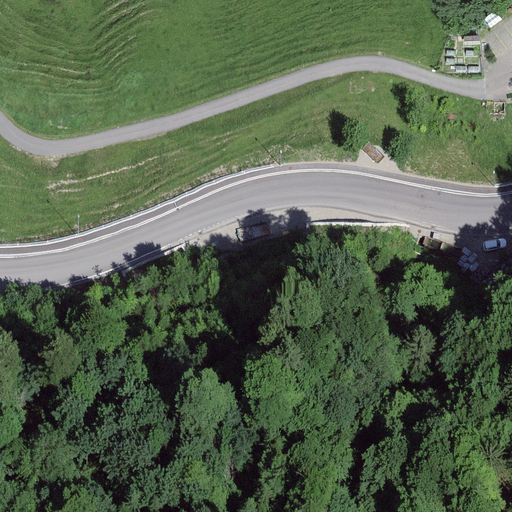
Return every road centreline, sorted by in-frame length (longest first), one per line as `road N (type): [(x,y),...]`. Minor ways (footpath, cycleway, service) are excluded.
road 1 (unclassified): [(511,77),(464,88),(396,68),(334,67),(84,148),(25,144),(0,124)]
road 2 (tertiary): [(511,213),(450,212),(292,188),(236,200),(82,263),(0,275)]
